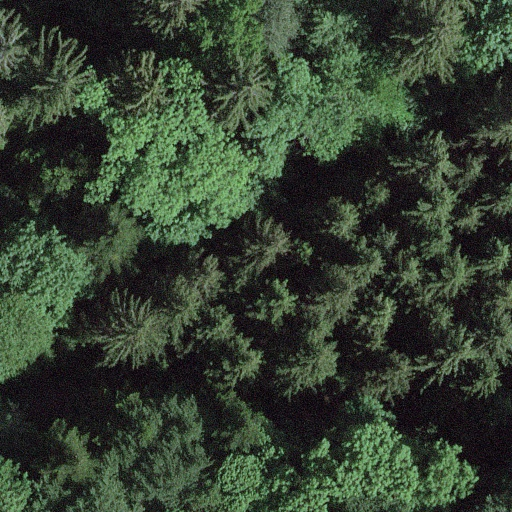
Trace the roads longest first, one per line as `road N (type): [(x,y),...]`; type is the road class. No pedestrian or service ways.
road 1 (track): [(0,344),(145,256),(323,172),(511,33)]
road 2 (track): [(0,406),(213,402),(511,450)]
